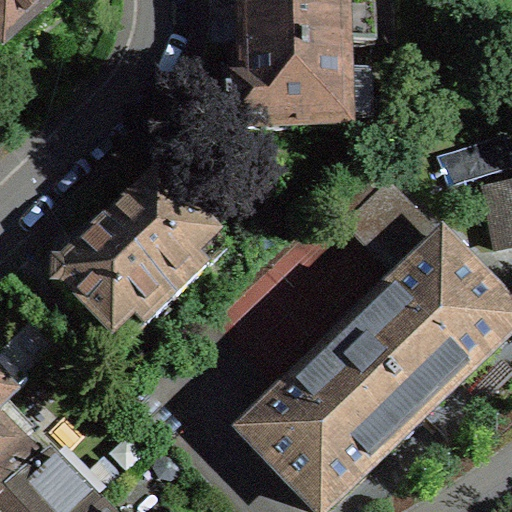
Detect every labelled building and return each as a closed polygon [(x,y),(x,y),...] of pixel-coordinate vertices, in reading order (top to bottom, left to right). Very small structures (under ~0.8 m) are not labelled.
[(0,0),(0,41),(4,46),(56,0),(68,0),(70,0),(0,0)] [(372,79),(348,79),(344,0),(239,0),(238,79),(227,79),(228,91),(229,131),(349,127),(349,118),(373,118),(372,79)] [(158,175),(119,213),(67,262),(54,275),(113,336),(133,317),(144,329),(208,267),(197,255),(217,236),(158,175)] [(511,247),(511,186),(485,191),(496,251),(511,247)] [(270,462),(317,511),(324,511),(511,332),(511,318),(442,246),(244,436),(270,462)] [(0,511),(96,511),(46,459),(38,466),(0,427),(0,405),(12,395),(0,382),(0,511)]
